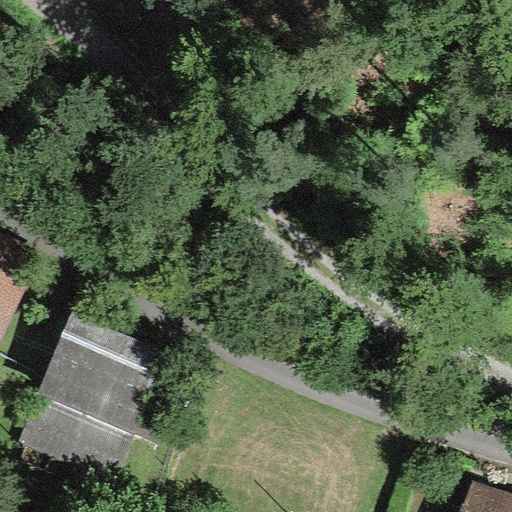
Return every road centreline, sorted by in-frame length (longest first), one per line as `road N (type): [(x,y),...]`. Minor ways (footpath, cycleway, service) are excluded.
road 1 (track): [(511,385),(423,335),(272,220),(46,0)]
road 2 (residential): [(0,220),(253,353),(345,393),(511,444)]
